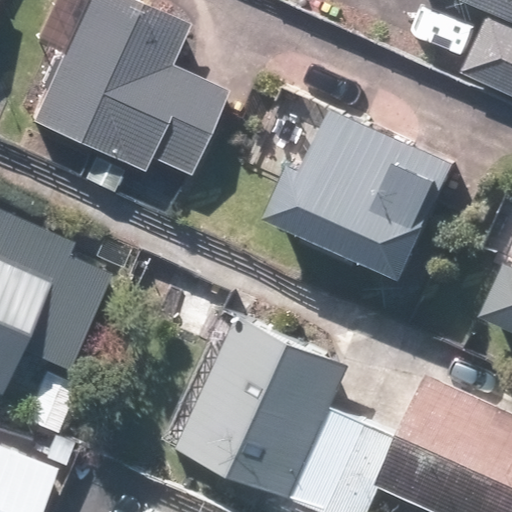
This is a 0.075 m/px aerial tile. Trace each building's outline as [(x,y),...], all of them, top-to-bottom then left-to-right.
[(146,160),(186,177),(222,93),(163,67),(184,20),(138,0),(79,0),(26,124),(139,174),(146,160)] [(511,0),(464,0),(486,10),(457,72),(511,97),(511,0)] [(448,166),(310,106),(259,225),(396,284),(448,166)] [(502,262),(477,322),(511,336),(511,191),(502,188),(475,252),(502,262)] [(0,381),(11,355),(59,374),(99,275),(56,257),(63,240),(0,214),(0,381)] [(352,366),(236,312),(171,454),(287,508),(352,366)] [(511,511),(511,416),(421,376),(372,485),(432,511),(511,511)] [(33,511),(49,470),(0,451),(0,511),(33,511)]
